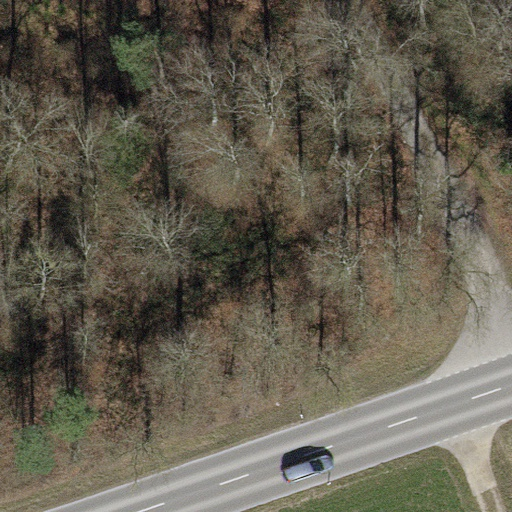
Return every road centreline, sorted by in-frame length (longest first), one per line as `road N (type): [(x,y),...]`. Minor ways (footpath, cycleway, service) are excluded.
road 1 (track): [(511,358),(484,266),(345,0)]
road 2 (tertiary): [(511,386),(141,511)]
